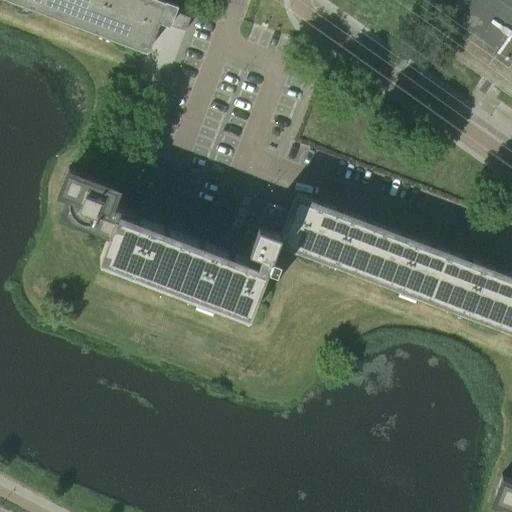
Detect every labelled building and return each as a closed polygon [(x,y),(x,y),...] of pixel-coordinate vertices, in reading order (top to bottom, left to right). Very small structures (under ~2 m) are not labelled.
[(21,0),(147,47),(147,48),(148,49),(159,20),(170,24),(175,11),(178,3),(169,0),(164,0),(163,4),(151,0),(21,0)] [(511,0),(458,0),(443,21),(459,32),(446,50),(485,78),(481,83),(489,88),(493,83),(511,96),(511,0)] [(190,17),(175,11),(170,24),(170,25),(185,30),(190,17)] [(101,227),(110,230),(100,258),(101,258),(249,313),(248,314),(250,315),(278,240),(283,242),(284,243),(284,242),(511,328),(511,279),(299,199),(293,215),(288,213),(288,211),(287,210),(287,212),(260,225),(259,224),(250,249),(257,252),(252,266),(117,214),(120,204),(112,201),(117,186),(109,182),(109,181),(108,181),(107,182),(68,167),(60,188),(69,192),(62,212),(100,226),(100,228),(101,228),(101,227)] [(511,511),(511,477),(508,476),(500,497),(510,502),(506,511),(511,511)]
